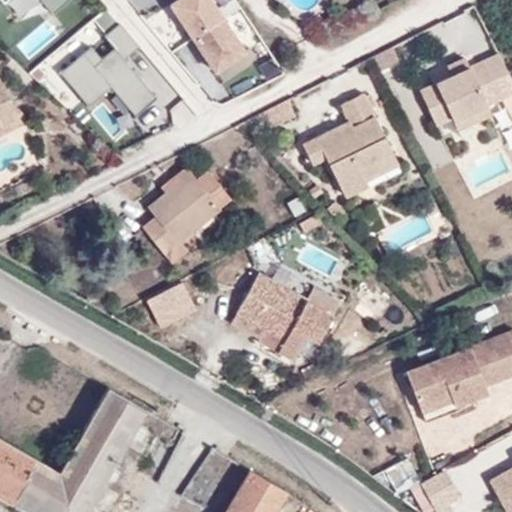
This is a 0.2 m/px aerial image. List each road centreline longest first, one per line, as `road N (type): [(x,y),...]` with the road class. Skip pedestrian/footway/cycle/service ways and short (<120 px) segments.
road 1 (residential): [(0,239),(456,0)]
road 2 (tertiary): [(0,282),(245,425),(375,511)]
